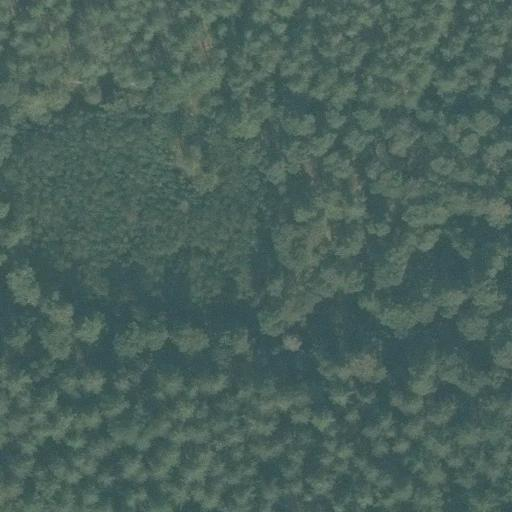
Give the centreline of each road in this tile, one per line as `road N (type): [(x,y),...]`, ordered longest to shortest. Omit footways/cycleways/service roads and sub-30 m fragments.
road 1 (track): [(511,391),(0,351)]
road 2 (track): [(0,79),(511,107)]
